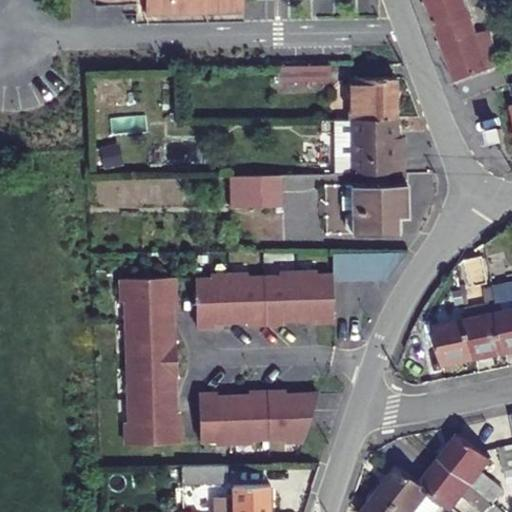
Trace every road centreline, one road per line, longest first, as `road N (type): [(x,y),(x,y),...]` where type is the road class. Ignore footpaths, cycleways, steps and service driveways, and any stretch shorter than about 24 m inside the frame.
road 1 (residential): [(473,206),(398,311),(358,417)]
road 2 (residential): [(473,206),(398,0)]
road 3 (residential): [(358,417),(511,388)]
